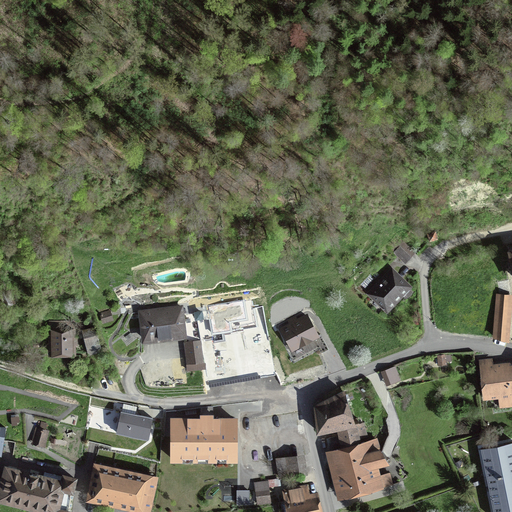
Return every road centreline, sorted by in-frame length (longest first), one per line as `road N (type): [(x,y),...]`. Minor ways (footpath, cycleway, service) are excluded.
road 1 (residential): [(300,393),(430,347),(511,351)]
road 2 (track): [(0,366),(134,403)]
road 3 (residential): [(300,393),(328,511)]
